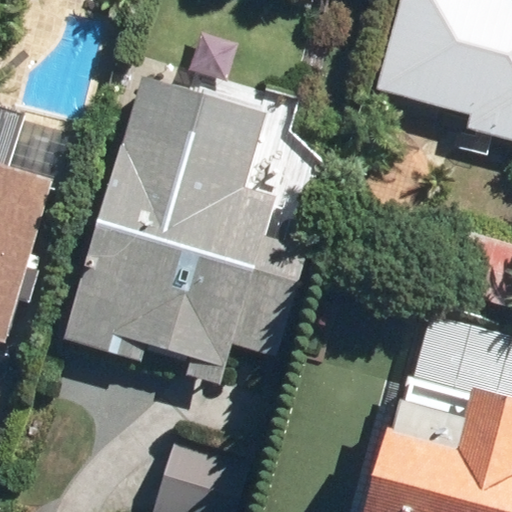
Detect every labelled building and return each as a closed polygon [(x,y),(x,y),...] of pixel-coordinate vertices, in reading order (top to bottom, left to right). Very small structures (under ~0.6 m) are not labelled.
[(511,0),(400,0),(380,92),(468,112),(463,130),(511,141),(511,0)] [(310,252),(267,241),(279,201),(249,192),(270,117),(144,82),(70,344),(147,365),(149,356),(190,367),(187,376),(224,386),(235,349),(282,360),(310,252)] [(0,344),(9,347),(56,182),(13,170),(28,116),(0,107),(0,344)] [(511,242),(433,228),(422,292),(511,308),(511,242)] [(326,305),(312,363),(398,383),(412,325),(326,305)] [(511,511),(511,343),(428,320),(373,511),(511,511)] [(172,444),(154,511),(234,511),(247,462),(172,444)]
